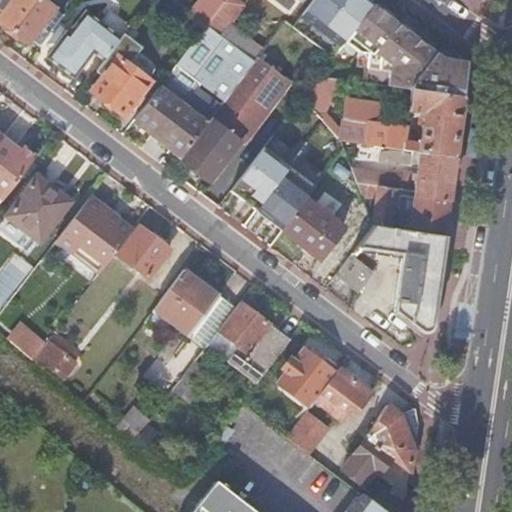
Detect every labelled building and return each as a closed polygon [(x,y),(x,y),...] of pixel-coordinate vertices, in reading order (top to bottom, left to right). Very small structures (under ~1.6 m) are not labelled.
[(35,0),(0,0),(0,23),(11,31),(35,0)] [(40,0),(35,0),(11,31),(26,44),(30,40),(38,46),(61,15),(53,9),(40,0)] [(199,0),(190,13),(205,25),(224,0),(199,0)] [(235,0),(224,0),(205,25),(253,62),(256,57),(262,49),(224,21),(239,2),(235,0)] [(462,97),(465,72),(440,68),(437,54),(386,15),(396,0),(374,0),(371,4),(349,32),(344,40),(358,51),(371,54),(368,68),(389,71),(387,86),(409,90),(462,97)] [(313,5),(294,29),(331,57),(344,40),(349,32),(313,5)] [(73,79),(92,53),(102,60),(128,26),(108,11),(99,23),(84,11),(72,27),(72,38),(60,29),(57,29),(50,39),(50,42),(54,45),(45,57),(73,79)] [(253,62),(205,25),(187,49),(224,78),(235,86),(253,62)] [(224,78),(187,49),(175,65),(133,119),(156,136),(155,138),(180,158),(195,138),(206,124),(207,122),(206,121),(204,119),(202,121),(201,120),(183,106),(200,84),(206,89),(196,103),(212,115),(226,97),(235,86),(224,78)] [(117,57),(90,92),(122,116),(149,81),(117,57)] [(256,57),(253,62),(235,86),(226,97),(212,115),(211,117),(207,122),(206,124),(195,138),(225,161),(229,164),(291,83),(256,57)] [(462,97),(409,90),(406,110),(423,112),(419,144),(403,142),(405,128),(367,122),(363,144),(378,146),(412,151),(419,152),(453,157),(462,97)] [(311,110),(300,98),(291,110),(303,118),(311,110)] [(0,198),(2,200),(35,156),(22,146),(19,150),(0,135),(0,198)] [(195,138),(180,158),(178,160),(208,182),(225,161),(195,138)] [(280,231),(305,199),(278,178),(290,162),(265,143),(238,179),(253,191),(244,203),(280,231)] [(412,151),(378,146),(376,160),(409,165),(412,151)] [(450,184),(453,157),(419,152),(416,174),(410,173),(409,180),(414,181),(413,191),(412,196),(420,197),(447,200),(450,184)] [(397,175),(350,168),(355,183),(395,189),(397,175)] [(69,201),(36,176),(6,216),(39,242),(69,201)] [(395,189),(355,183),(360,194),(376,196),(371,225),(371,226),(389,228),(395,189)] [(443,232),(447,200),(420,197),(412,196),(412,197),(408,227),(415,228),(443,232)] [(88,197),(56,240),(72,252),(79,243),(105,263),(131,229),(116,218),(113,222),(107,217),(110,213),(88,197)] [(342,227),(305,199),(280,231),(318,260),(342,227)] [(389,228),(371,226),(335,275),(357,292),(372,272),(354,258),(362,248),(402,253),(394,311),(414,327),(418,328),(421,328),(425,327),(427,325),(428,324),(429,323),(430,321),(438,266),(442,236),(416,232),(408,231),(389,228)] [(139,227),(117,255),(147,278),(169,249),(139,227)] [(72,252),(98,271),(105,263),(79,243),(72,252)] [(183,269),(143,322),(159,334),(168,322),(190,339),(221,298),(183,269)] [(239,302),(217,331),(237,346),(226,360),(255,383),(289,340),(239,302)] [(8,340),(31,359),(43,344),(20,325),(8,340)] [(206,345),(226,360),(237,346),(217,331),(206,345)] [(52,346),(40,361),(70,385),(81,369),(52,346)] [(314,399),(338,368),(324,357),(319,363),(302,350),(293,362),(289,359),(282,368),(284,370),(283,371),(285,372),(277,383),(309,407),(315,399),(314,399)] [(369,392),(338,368),(314,399),(315,399),(341,419),(349,409),(352,411),(356,409),(369,392)] [(180,379),(158,409),(174,421),(196,391),(180,379)] [(409,472),(412,448),(399,415),(399,414),(386,404),(367,434),(362,430),(360,434),(364,437),(409,472)] [(413,409),(399,415),(412,448),(417,418),(413,409)] [(305,412),(286,438),(308,454),(327,428),(305,412)] [(144,432),(135,443),(144,451),(153,439),(144,432)] [(374,469),(406,495),(409,472),(364,437),(341,469),(361,484),(374,469)] [(215,481),(199,500),(213,511),(256,511),(232,493),(225,488),(227,485),(222,481),(219,485),(215,481)] [(382,511),(360,494),(346,511),(382,511)] [(189,511),(213,511),(199,500),(189,511)]
